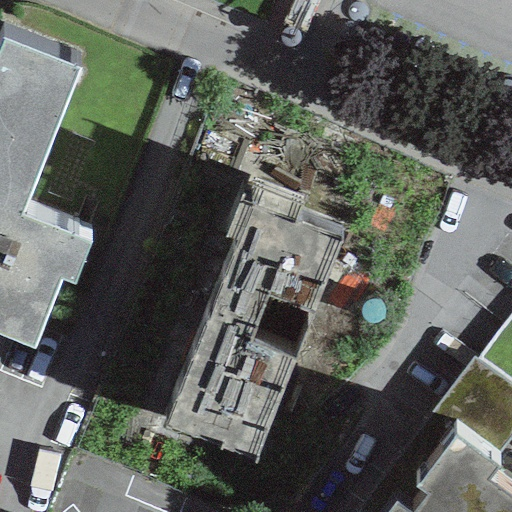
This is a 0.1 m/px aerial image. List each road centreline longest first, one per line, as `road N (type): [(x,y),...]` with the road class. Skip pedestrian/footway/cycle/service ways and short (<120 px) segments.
road 1 (residential): [(15,511),(208,36)]
road 2 (residential): [(208,36),(511,163)]
